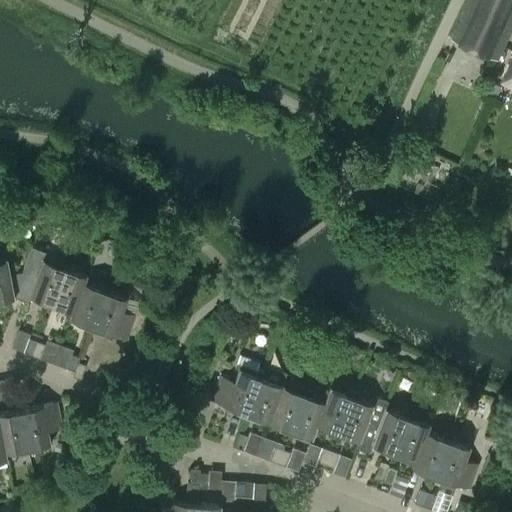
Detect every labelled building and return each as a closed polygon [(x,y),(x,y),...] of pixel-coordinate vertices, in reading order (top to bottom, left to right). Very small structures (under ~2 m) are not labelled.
[(511,0),(469,0),(452,38),(498,59),(511,27),(511,0)] [(511,83),(511,57),(503,79),(511,83)] [(490,81),(486,90),(497,95),(501,86),(490,81)] [(41,219),(30,214),(27,221),(39,225),(41,219)] [(29,295),(51,304),(66,262),(60,260),(58,264),(43,259),(45,252),(31,247),(22,272),(36,277),(29,295)] [(27,302),(29,295),(36,277),(22,272),(10,275),(6,259),(0,259),(0,299),(14,297),(27,302)] [(71,264),(66,262),(51,304),(71,311),(83,281),(83,282),(86,275),(70,269),(71,264)] [(98,287),(83,282),(83,281),(71,311),(68,318),(91,326),(106,285),(100,283),(98,287)] [(112,287),(106,285),(91,326),(126,339),(135,314),(122,309),(126,298),(110,291),(112,287)] [(254,313),(244,309),(239,307),(231,327),(246,333),(254,313)] [(31,355),(37,341),(28,338),(23,352),(31,355)] [(44,344),(37,341),(31,355),(39,358),(44,344)] [(71,354),(66,368),(74,371),(77,362),(78,362),(79,357),(71,354)] [(210,400),(246,413),(262,372),(256,370),(259,362),(239,354),(234,367),(238,368),(233,380),(220,375),(210,400)] [(77,362),(74,371),(72,376),(80,379),(85,365),(78,362),(77,362)] [(265,364),(262,372),(246,413),(268,421),(281,384),(286,372),(265,364)] [(16,391),(13,377),(4,379),(7,393),(16,391)] [(289,429),(304,388),(299,386),(297,390),(281,384),(268,421),(289,429)] [(329,386),(324,400),(316,423),(316,424),(337,431),(352,390),(346,388),(345,392),(329,386)] [(310,390),(304,388),(289,429),(311,437),(316,424),(316,423),(324,400),(309,394),(310,390)] [(379,426),(386,408),(388,401),(374,396),(372,403),(356,397),(358,392),(352,390),(337,431),(358,439),(365,421),(379,426)] [(57,401),(19,408),(28,452),(34,451),(33,446),(50,442),(48,430),(62,427),(57,401)] [(22,453),(28,452),(19,408),(0,412),(0,428),(4,451),(5,451),(21,448),(22,453)] [(401,413),(386,408),(379,426),(365,421),(358,439),(355,446),(369,451),(372,444),(393,452),(408,411),(403,409),(401,413)] [(408,411),(393,452),(414,460),(426,430),(429,424),(413,418),(414,413),(408,411)] [(441,436),(426,430),(414,460),(411,467),(433,475),(449,434),(443,432),(441,436)] [(239,433),(234,446),(242,450),(247,436),(239,433)] [(449,434),(433,475),(469,488),(478,463),(465,458),(469,446),(453,440),(455,436),(449,434)] [(277,462),(282,449),(274,445),(269,459),(277,462)] [(325,464),(330,450),(322,447),(317,461),(325,464)] [(290,452),(282,449),(277,462),(285,466),(290,452)] [(338,453),(330,450),(325,464),(333,467),(338,453)] [(381,461),(375,477),(383,480),(389,464),(381,461)] [(383,480),(391,483),(396,470),(388,466),(383,480)] [(195,511),(197,502),(198,487),(198,484),(199,472),(199,468),(191,468),(190,483),(186,483),(185,502),(159,500),(157,511),(195,511)] [(207,473),(199,472),(198,484),(198,487),(206,488),(207,473)] [(244,481),(235,480),(234,496),(243,496),(244,481)] [(244,481),(243,496),(252,496),(253,482),(244,481)] [(22,484),(13,486),(15,494),(24,492),(22,484)] [(419,488),(414,503),(422,505),(427,491),(419,488)] [(436,495),(427,491),(422,505),(430,509),(436,495)] [(456,511),(467,511),(471,504),(459,499),(455,511),(456,511)] [(218,511),(219,511),(220,511),(220,504),(197,502),(195,511),(218,511)]
